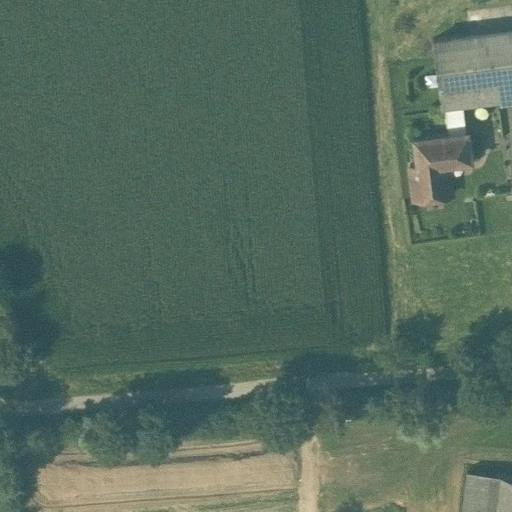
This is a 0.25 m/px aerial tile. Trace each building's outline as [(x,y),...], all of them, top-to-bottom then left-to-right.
[(440,106),(443,106),(460,103),(498,98),(499,102),(511,99),(511,28),(431,40),(440,106)] [(443,106),(447,133),(464,131),(460,103),(443,106)] [(414,137),(417,163),(417,166),(444,162),(470,159),(466,130),(464,131),(447,133),(414,137)] [(409,164),(413,198),(451,193),(449,177),(446,178),(444,162),(417,166),(417,163),(409,164)] [(511,511),(511,474),(464,469),(458,511),(511,511)]
